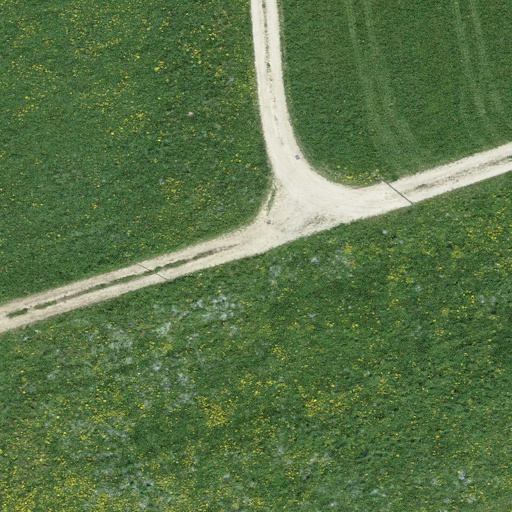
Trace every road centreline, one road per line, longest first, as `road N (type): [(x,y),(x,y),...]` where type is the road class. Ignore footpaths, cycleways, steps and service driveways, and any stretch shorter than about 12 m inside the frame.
road 1 (track): [(511,160),(399,196),(338,201),(314,192),(282,152),(266,0)]
road 2 (track): [(314,192),(227,249),(0,319)]
